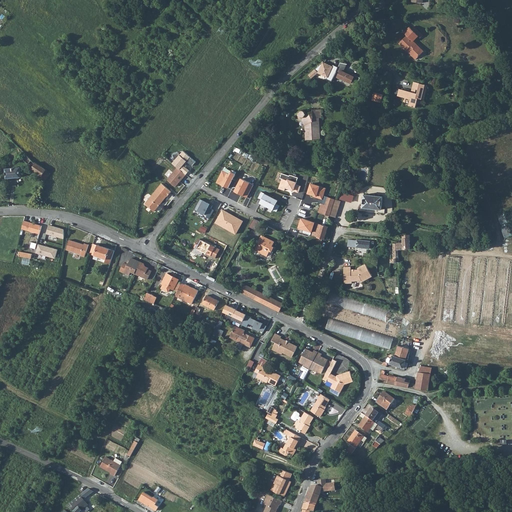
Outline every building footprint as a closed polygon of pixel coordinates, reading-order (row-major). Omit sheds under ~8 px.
[(412,30),(419,37),(421,38),(424,36),(415,27),(412,30)] [(424,52),(414,42),(419,37),(412,30),(410,28),(404,33),(407,36),(399,44),(416,61),(424,52)] [(328,78),(332,81),(336,72),(338,67),(334,65),(334,66),(324,61),(319,72),(318,72),(319,73),(328,77),(328,78)] [(338,67),(336,72),(339,73),(340,71),(343,72),(347,64),(340,63),(338,67)] [(318,72),(319,72),(316,68),(309,74),(312,78),(319,73),(318,72)] [(339,73),(337,77),(351,84),(352,82),(357,84),(360,78),(352,74),(352,76),(343,72),(340,71),(339,73)] [(413,83),(411,92),(402,90),(400,97),(411,100),(409,105),(415,107),(417,99),(423,101),(427,87),(413,83)] [(307,124),(307,131),(306,131),(306,140),(320,139),(320,133),(319,133),(319,123),(320,123),(320,119),(322,118),(321,110),(313,110),(313,112),(306,114),(306,113),(306,112),(305,111),(305,110),(303,110),(301,110),(300,111),(299,112),(299,113),(299,114),(299,115),(299,116),(300,116),(301,117),(302,117),(303,117),(304,117),(306,124),(307,124)] [(197,162),(184,151),(180,155),(179,153),(174,155),(176,161),(173,163),(178,168),(187,175),(190,171),(185,166),(188,162),(193,166),(197,162)] [(31,169),(39,174),(42,176),(40,178),(45,182),(51,173),(36,162),(35,163),(25,153),(21,157),(32,168),(31,169)] [(21,177),(20,168),(6,169),(6,178),(21,177)] [(176,187),(187,175),(178,168),(169,179),(169,181),(176,187)] [(230,190),(237,175),(231,172),(230,174),(223,171),(217,183),(230,190)] [(299,193),(301,186),(297,185),(299,178),(290,175),(290,177),(282,174),(280,179),(282,179),(279,189),(285,191),(286,189),(299,193)] [(248,198),(254,185),(241,179),(236,192),(248,198)] [(146,204),(155,212),(160,207),(159,206),(161,204),(168,197),(172,192),(163,184),(146,204)] [(312,184),(308,195),(322,200),(323,195),(326,189),(312,184)] [(277,212),(280,206),(278,205),(280,201),(262,192),(259,199),(263,200),(259,207),(264,209),(265,207),(268,208),(266,211),(271,213),(272,210),(277,212)] [(383,196),(364,194),(363,207),(381,209),(383,196)] [(322,200),(318,212),(330,216),(334,203),(335,199),(323,195),(322,200)] [(201,199),(195,210),(208,216),(213,205),(201,199)] [(237,234),(243,223),(223,211),(219,219),(222,221),(220,225),(237,234)] [(250,226),(259,230),(262,222),(254,218),(250,226)] [(21,229),(39,234),(41,226),(24,221),(23,224),(21,229)] [(317,237),(321,224),(315,222),(310,235),(317,237)] [(328,227),(321,224),(317,237),(324,240),(328,227)] [(49,225),(47,235),(64,240),(64,230),(49,225)] [(275,241),(262,235),(255,249),(267,256),(269,252),(271,253),(274,247),(272,246),(275,241)] [(398,252),(398,251),(411,249),(409,235),(402,235),(402,243),(397,243),(393,243),(393,258),(391,258),(391,262),(399,262),(398,252)] [(220,250),(199,239),(195,248),(216,259),(220,250)] [(370,241),(348,239),(347,246),(370,249),(370,241)] [(85,243),(85,245),(69,240),(66,249),(81,254),(81,255),(85,257),(89,244),(85,243)] [(58,250),(39,244),(36,253),(55,259),(58,250)] [(90,254),(95,255),(106,259),(105,263),(110,264),(114,251),(98,245),(93,244),(90,254)] [(318,250),(312,247),(309,253),(315,256),(318,250)] [(460,257),(454,320),(466,321),(473,257),(461,255),(460,257)] [(460,257),(449,256),(442,319),(454,320),(460,257)] [(486,258),(473,257),(466,321),(479,323),(486,258)] [(134,273),(139,262),(131,258),(128,264),(127,263),(126,264),(123,263),(120,271),(129,275),(131,272),(134,273)] [(486,258),(479,323),(492,324),(499,259),(486,258)] [(499,259),(492,324),(504,325),(511,261),(499,259)] [(139,262),(134,273),(147,279),(151,270),(148,269),(148,268),(143,265),(144,264),(139,262)] [(373,277),(366,264),(358,269),(358,270),(351,270),(351,267),(344,268),(345,284),(353,284),(353,282),(362,282),(363,283),(373,277)] [(176,286),(179,279),(167,273),(162,283),(163,284),(160,289),(168,293),(170,289),(174,290),(176,286)] [(185,285),(182,283),(179,288),(177,292),(176,295),(179,296),(178,297),(191,304),(198,291),(185,284),(185,285)] [(245,284),(241,292),(279,311),(283,304),(245,284)] [(396,312),(329,291),(325,303),(393,324),(396,312)] [(145,299),(150,302),(153,295),(148,293),(145,299)] [(214,310),(219,301),(207,295),(203,304),(214,310)] [(398,325),(393,324),(325,303),(321,314),(329,317),(394,337),(398,325)] [(232,319),(236,310),(236,309),(226,304),(223,312),(227,314),(225,317),(231,320),(232,319)] [(242,324),(246,314),(236,310),(232,319),(242,324)] [(251,317),(246,315),(242,324),(247,327),(248,323),(254,326),(253,328),(259,331),(260,330),(263,332),(267,326),(262,324),(263,323),(251,318),(251,317)] [(394,337),(329,317),(325,329),(385,348),(390,349),(394,337)] [(246,331),(235,326),(230,337),(236,340),(238,336),(244,339),(243,343),(250,346),(254,338),(245,333),(246,331)] [(216,327),(214,333),(222,336),(224,331),(216,327)] [(292,356),(293,353),(297,345),(282,339),(280,338),(281,336),(275,333),(272,340),(275,342),(280,344),(278,346),(277,349),(283,351),(292,356)] [(398,346),(408,349),(410,343),(399,339),(397,345),(398,346)] [(275,342),(274,344),(272,348),(282,353),(283,351),(277,349),(278,346),(280,344),(275,342)] [(405,362),(409,350),(408,349),(398,346),(395,356),(392,355),(390,364),(403,368),(403,367),(405,362)] [(313,352),(306,348),(299,361),(304,364),(303,365),(316,371),(316,370),(321,373),(328,359),(321,356),(322,353),(314,349),(313,352)] [(250,359),(244,370),(248,372),(254,361),(250,359)] [(344,383),(353,380),(350,370),(343,372),(336,374),(336,376),(330,373),(336,361),(333,359),(327,370),(326,372),(322,379),(326,380),(332,383),(330,386),(336,389),(338,386),(342,388),(344,383)] [(258,374),(257,377),(267,383),(267,381),(275,386),(280,376),(273,371),(272,373),(271,374),(268,373),(265,371),(266,368),(259,364),(256,368),(260,370),(258,374)] [(431,372),(432,368),(421,366),(419,372),(418,372),(416,385),(405,382),(406,379),(398,377),(397,379),(384,375),(385,371),(382,370),(379,380),(379,381),(399,385),(410,388),(427,391),(429,382),(431,372)] [(320,416),(321,415),(324,409),(330,399),(319,392),(317,396),(318,397),(315,401),(311,408),(310,410),(320,416)] [(387,410),(395,399),(384,392),(377,403),(387,410)] [(418,417),(423,406),(418,403),(415,409),(413,414),(418,417)] [(411,417),(413,414),(415,409),(410,406),(405,413),(411,417)] [(375,423),(381,415),(372,408),(366,416),(375,423)] [(308,426),(309,423),(313,417),(304,412),(299,420),(301,421),(296,428),(305,433),(309,426),(308,426)] [(266,418),(276,424),(278,419),(276,418),(272,416),(271,418),(267,416),(266,418)] [(376,424),(375,423),(366,416),(359,426),(367,433),(370,429),(373,431),(377,424),(376,424)] [(384,429),(386,426),(378,421),(376,424),(377,424),(379,426),(383,429),(384,429)] [(301,437),(290,431),(288,434),(292,436),(287,445),(287,444),(284,450),(281,448),(280,452),(280,454),(286,456),(288,456),(290,452),(294,454),(297,449),(296,449),(295,448),(296,445),(297,446),(300,440),(299,440),(301,437)] [(363,443),(367,439),(355,431),(347,443),(350,445),(347,449),(351,454),(361,441),(363,443)] [(130,447),(133,449),(139,438),(135,436),(130,447)] [(264,450),(266,444),(256,440),(254,446),(260,448),(264,450)] [(114,476),(120,465),(113,461),(106,457),(100,467),(104,469),(105,468),(111,471),(110,473),(114,476)] [(271,489),(285,495),(290,482),(288,481),(289,479),(291,473),(282,470),(280,475),(278,474),(271,489)] [(326,479),(318,480),(319,485),(318,487),(316,485),(312,486),(309,492),(319,496),(321,492),(335,491),(334,483),(326,484),(326,479)] [(88,488),(66,507),(75,511),(80,511),(82,511),(77,506),(94,492),(88,488)] [(149,496),(149,495),(144,492),(139,499),(148,505),(151,501),(156,504),(159,500),(154,496),(153,498),(149,496)] [(319,496),(309,492),(306,503),(316,506),(319,496)] [(283,499),(268,493),(264,503),(268,504),(265,511),(267,511),(276,511),(280,503),(281,503),(283,499)] [(310,511),(313,511),(316,506),(306,503),(303,509),(302,511),(310,511)]
